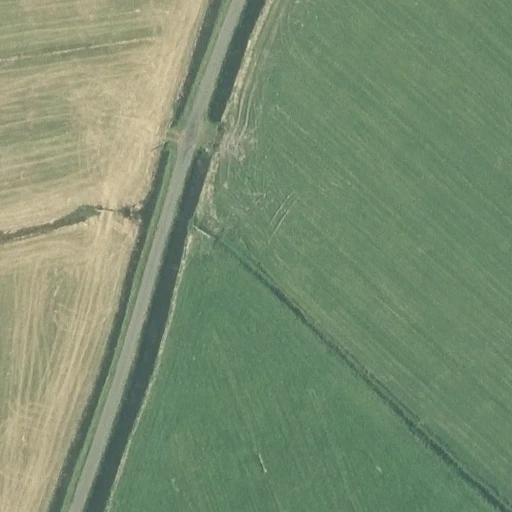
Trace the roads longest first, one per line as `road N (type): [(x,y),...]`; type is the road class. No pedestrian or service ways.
road 1 (unclassified): [(74,511),(242,0)]
road 2 (track): [(281,271),(227,210),(242,150),(194,131)]
